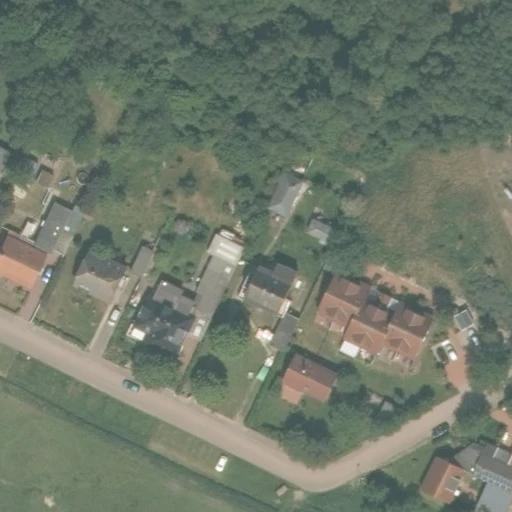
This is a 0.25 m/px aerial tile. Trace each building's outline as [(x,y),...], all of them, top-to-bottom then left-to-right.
[(267,208),(288,216),(304,179),(283,170),(267,208)] [(25,196),(29,178),(16,176),(13,194),(25,196)] [(31,244),(63,256),(81,211),(49,198),(31,244)] [(314,217),(306,232),(332,245),(339,231),(314,217)] [(0,241),(0,280),(29,295),(48,258),(3,236),(0,241)] [(141,244),(130,272),(142,277),(153,248),(141,244)] [(68,292),(102,309),(123,266),(89,250),(68,292)] [(242,302),(278,319),(297,278),(261,261),(242,302)] [(402,301),(395,314),(361,297),(368,285),(336,269),(313,314),(340,328),(336,337),(376,357),(383,343),(414,358),(435,317),(402,301)] [(127,333),(174,356),(199,305),(152,282),(127,333)] [(286,350),(301,317),(286,310),(271,343),(286,350)] [(437,345),(454,389),(473,382),(456,338),(437,345)] [(282,382),(327,404),(342,372),(298,350),(282,382)] [(480,438),(464,468),(511,493),(511,492),(511,455),(480,438)] [(448,499),(464,468),(436,454),(420,485),(448,499)]
